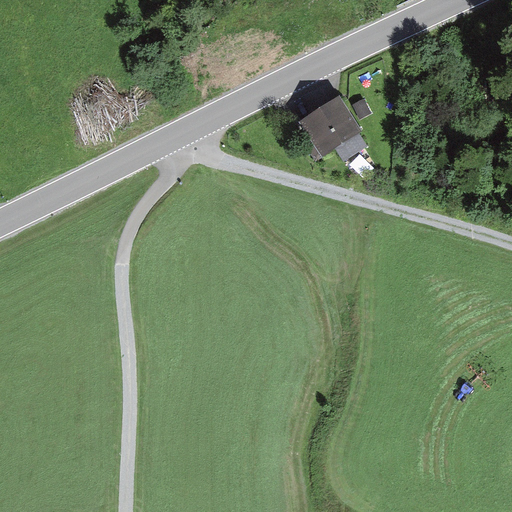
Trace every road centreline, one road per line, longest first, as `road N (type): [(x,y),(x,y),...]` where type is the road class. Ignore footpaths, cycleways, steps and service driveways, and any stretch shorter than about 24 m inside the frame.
road 1 (tertiary): [(464,0),(0,225)]
road 2 (track): [(182,133),(168,176),(130,224),(122,266),(125,511)]
road 3 (track): [(182,133),(224,163),(511,244)]
road 4 (track): [(511,217),(417,201),(378,206)]
